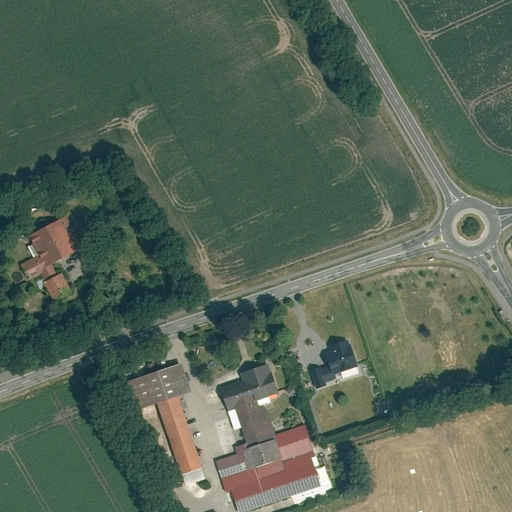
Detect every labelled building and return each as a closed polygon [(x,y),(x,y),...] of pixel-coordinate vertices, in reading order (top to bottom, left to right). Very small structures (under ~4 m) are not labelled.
[(68,214),(29,232),(39,254),(18,263),(29,286),(44,279),(55,302),(74,293),(63,271),(58,273),(52,261),(83,246),(68,214)] [(146,301),(149,309),(191,294),(189,287),(146,301)] [(501,309),(497,311),(502,320),(507,317),(501,309)] [(329,365),(310,372),(316,390),(361,375),(349,341),(324,349),(329,365)] [(179,361),(121,381),(131,409),(156,401),(184,484),(204,477),(175,393),(188,389),(179,361)] [(238,379),(218,386),(226,409),(236,405),(252,449),(220,460),(238,511),(321,482),(301,424),(273,433),(261,398),(277,392),(267,363),(237,374),(238,379)] [(415,393),(400,399),(402,405),(404,409),(419,403),(417,399),(415,393)] [(183,511),(163,476),(150,485),(165,511),(214,511),(213,511),(183,511)]
